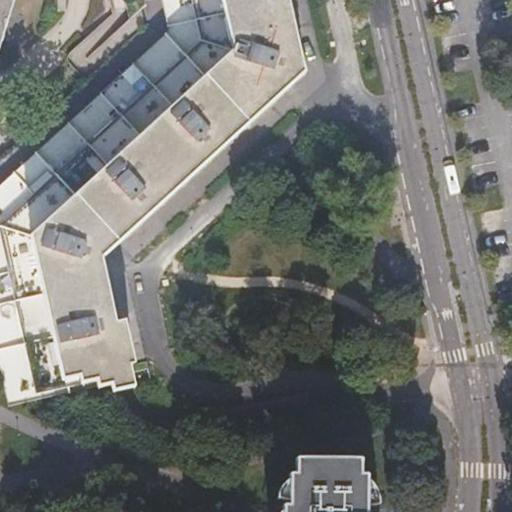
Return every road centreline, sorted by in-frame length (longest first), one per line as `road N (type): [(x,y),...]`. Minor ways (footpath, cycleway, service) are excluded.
road 1 (residential): [(378,0),(463,381),(474,471),(469,511)]
road 2 (residential): [(486,374),(397,0)]
road 3 (residential): [(497,511),(486,374)]
